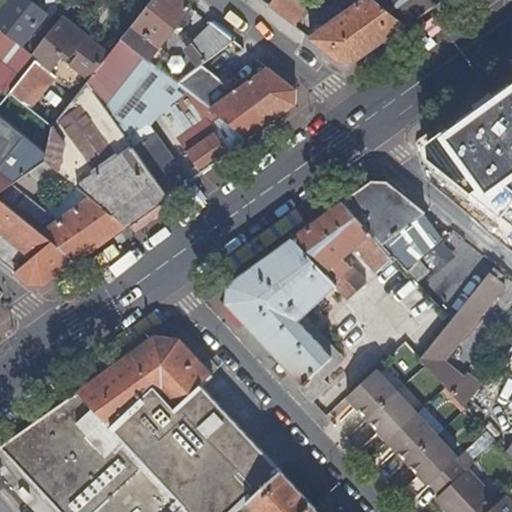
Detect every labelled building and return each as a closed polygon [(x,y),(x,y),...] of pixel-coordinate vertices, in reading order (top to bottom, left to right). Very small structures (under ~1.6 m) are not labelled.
[(26,0),(12,0),(0,16),(0,30),(20,47),(45,15),(26,0)] [(148,61),(159,48),(177,25),(177,24),(190,8),(180,0),(152,0),(121,39),(144,57),(148,61)] [(293,0),(270,0),(267,4),(281,15),(293,0)] [(361,0),(347,10),(309,38),(339,61),(353,61),(405,25),(374,0),(361,0)] [(334,0),(347,10),(361,0),(334,0)] [(374,0),(405,25),(439,0),(374,0)] [(80,36),(60,19),(31,55),(35,59),(9,92),(28,108),(45,86),(55,94),(64,83),(48,71),(55,62),(84,84),(86,82),(106,57),(79,37),(80,36)] [(185,48),(200,66),(206,62),(221,51),(233,42),(211,24),(185,48)] [(0,88),(7,94),(9,92),(35,59),(31,55),(20,47),(0,30),(0,88)] [(104,107),(144,57),(121,39),(106,57),(86,82),(104,107)] [(169,56),(159,48),(148,61),(159,69),(169,56)] [(294,90),(256,60),(226,81),(206,62),(200,66),(190,73),(223,98),(208,108),(209,109),(246,139),(294,105),(294,90)] [(45,86),(28,108),(51,125),(84,84),(55,62),(48,71),(64,83),(55,94),(45,86)] [(223,98),(190,73),(176,83),(187,92),(208,108),(223,98)] [(511,80),(426,142),(431,160),(502,218),(511,205),(511,80)] [(45,153),(44,160),(60,172),(77,186),(125,225),(167,196),(133,148),(104,107),(86,82),(84,84),(51,125),(45,153)] [(202,114),(209,109),(208,108),(187,92),(172,102),(184,111),(188,109),(198,117),(202,114)] [(230,151),(202,114),(198,117),(188,109),(184,111),(172,102),(157,113),(201,171),(230,151)] [(202,114),(230,151),(246,139),(209,109),(202,114)] [(0,221),(14,210),(0,198),(0,191),(13,181),(44,160),(45,153),(0,116),(0,221)] [(153,134),(133,148),(167,196),(187,181),(153,134)] [(43,184),(60,172),(44,160),(13,181),(27,193),(42,183),(43,184)] [(46,208),(77,186),(60,172),(43,184),(42,183),(27,193),(46,208)] [(385,181),(372,180),(342,202),(381,245),(425,212),(385,181)] [(46,208),(27,193),(13,181),(0,191),(0,198),(14,210),(76,260),(125,225),(77,186),(46,208)] [(226,303),(302,384),(330,356),(297,320),(302,315),(334,286),(343,295),(361,279),(342,258),(353,248),(375,272),(392,257),(381,245),(342,202),(228,284),(226,303)] [(43,284),(76,260),(14,210),(0,221),(0,260),(28,283),(43,284)] [(406,248),(419,261),(436,246),(424,231),(406,248)] [(432,275),(453,256),(442,243),(420,263),(431,274),(432,275)] [(419,261),(406,248),(404,246),(392,257),(418,286),(431,274),(420,263),(419,261)] [(500,275),(493,269),(454,316),(450,320),(419,358),(425,364),(445,387),(463,406),(481,385),(466,373),(462,378),(442,361),(503,285),(496,279),(500,275)] [(322,378),(328,385),(349,366),(302,315),(297,320),(330,356),(302,384),(298,388),(311,401),(314,398),(308,392),(322,378)] [(178,340),(155,336),(78,391),(110,427),(154,388),(174,410),(199,386),(210,376),(178,340)] [(396,391),(375,369),(347,395),(368,417),(389,440),(417,413),(396,391)] [(308,392),(314,398),(328,385),(322,378),(308,392)] [(253,443),(199,386),(174,410),(154,388),(110,427),(185,507),(253,443)] [(278,471),(253,443),(185,507),(110,427),(78,391),(0,446),(0,447),(60,511),(233,511),(246,500),(278,471)] [(436,434),(417,413),(389,440),(408,461),(429,484),(431,482),(456,458),(458,457),(436,434)] [(482,435),(465,449),(472,458),(490,444),(482,435)] [(485,511),(497,502),(456,458),(431,482),(441,493),(436,497),(449,511),(485,511)] [(246,500),(256,511),(316,511),(278,471),(246,500)] [(511,511),(511,504),(504,496),(497,502),(485,511),(511,511)]
